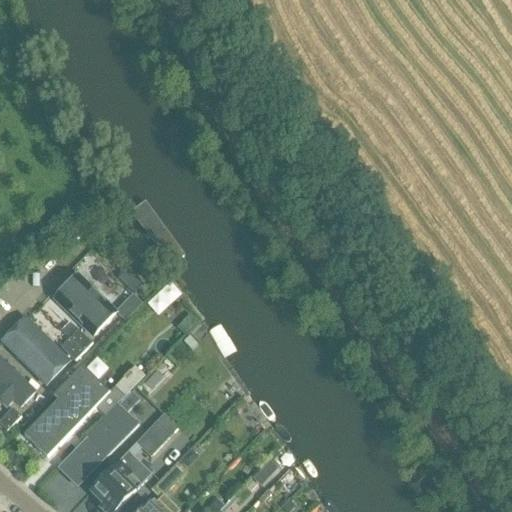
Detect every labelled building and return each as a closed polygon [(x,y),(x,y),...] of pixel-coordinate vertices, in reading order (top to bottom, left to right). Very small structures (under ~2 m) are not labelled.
[(139,234),(163,268),(169,269),(174,266),(175,260),(151,226),(145,225),(140,228),(139,234)] [(55,302),(93,338),(116,315),(78,278),(55,302)] [(3,344),(4,345),(46,387),(69,364),(26,321),(3,344)] [(78,333),(70,342),(81,353),(84,356),(87,353),(93,347),(78,333)] [(81,353),(70,342),(62,351),(64,353),(76,365),(84,356),(81,353)] [(0,403),(7,409),(14,402),(21,409),(35,395),(0,360),(0,403)] [(96,409),(106,419),(118,406),(145,378),(135,368),(109,394),(83,369),(54,398),(58,402),(24,437),(48,460),(96,409)] [(136,388),(105,420),(85,441),(86,442),(59,471),(78,489),(104,462),(114,472),(119,466),(110,457),(148,417),(137,405),(145,396),(136,388)] [(14,411),(1,425),(9,434),(23,419),(14,411)] [(150,475),(159,484),(178,465),(196,446),(186,437),(171,454),(150,475)] [(129,455),(120,465),(91,495),(104,507),(100,511),(101,511),(117,511),(152,477),(129,455)] [(152,492),(161,501),(187,474),(178,465),(159,484),(152,492)] [(254,481),(261,488),(270,479),(263,472),(254,481)] [(207,511),(208,511),(219,511),(224,507),(218,501),(207,511)] [(162,511),(163,511),(154,503),(145,511),(162,511)] [(283,511),(292,511),(295,510),(288,503),(281,511),(283,511)]
